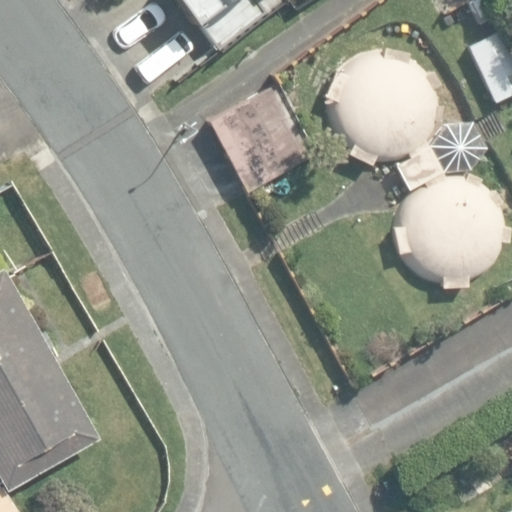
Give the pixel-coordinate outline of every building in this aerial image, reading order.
[(184,0),(197,18),(222,0),(184,0)] [(240,45),(261,30),(251,16),(230,30),(240,45)] [(466,45),(492,104),(511,95),(511,45),(504,29),(466,45)] [(440,276),(440,288),(466,287),(465,275),(474,271),(481,266),(488,259),(493,251),(497,243),(508,243),(510,226),(499,224),(498,215),(496,205),(501,201),(494,188),(488,191),(484,186),(478,183),(479,178),(465,172),(462,177),(456,176),(450,176),(444,177),(441,171),(470,169),(484,147),(469,121),(442,124),(426,144),(423,138),(426,133),(428,127),(430,121),(439,123),(442,106),(432,103),(432,97),(432,90),(440,85),(431,69),(423,71),(419,66),(412,61),(406,59),(407,54),(380,50),(380,57),(370,58),(362,61),(353,64),(346,69),(339,76),(332,72),(321,98),(326,100),(326,109),(327,118),(330,126),(335,134),(341,140),(348,145),(345,155),(368,167),(374,157),(381,158),(387,157),(394,156),(401,154),(403,158),(392,164),(405,190),(420,183),(421,187),(414,191),(408,196),(403,203),(399,210),(397,218),(396,226),(390,227),(393,253),(403,253),(407,259),(412,265),(418,269),(425,273),(432,275),(440,276)] [(209,123),(248,191),(310,156),(317,153),(310,142),(277,84),(209,123)] [(0,268),(0,484),(4,491),(98,437),(2,268),(0,268)] [(0,489),(0,511),(15,511),(1,489),(0,489)] [(511,511),(511,497),(486,511),(511,511)]
